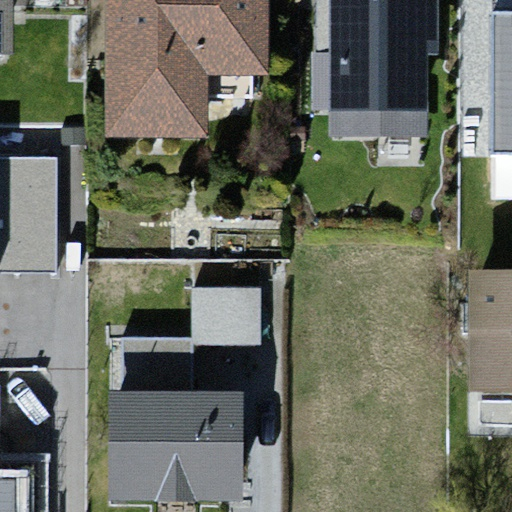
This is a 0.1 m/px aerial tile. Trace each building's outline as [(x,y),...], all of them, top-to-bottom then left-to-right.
[(13,0),(0,0),(0,65),(14,66),(13,0)] [(268,0),(106,0),(106,145),(208,145),(209,82),(269,82),(268,0)] [(314,0),(314,83),(329,83),(329,0),(314,0)] [(329,0),(329,83),(329,143),(428,143),(428,63),(439,63),(438,0),(329,0)] [(511,23),(493,23),(490,168),(511,168),(511,23)] [(57,166),(0,165),(0,278),(57,277),(57,166)] [(511,280),(470,281),(469,406),(511,405),(511,280)] [(266,292),(194,291),(194,350),(266,351),(266,292)] [(193,341),(121,340),(120,399),(192,400),(193,341)] [(120,399),(107,399),(107,509),(242,510),(243,400),(192,400),(120,399)] [(0,511),(28,511),(29,469),(0,468),(0,511)]
